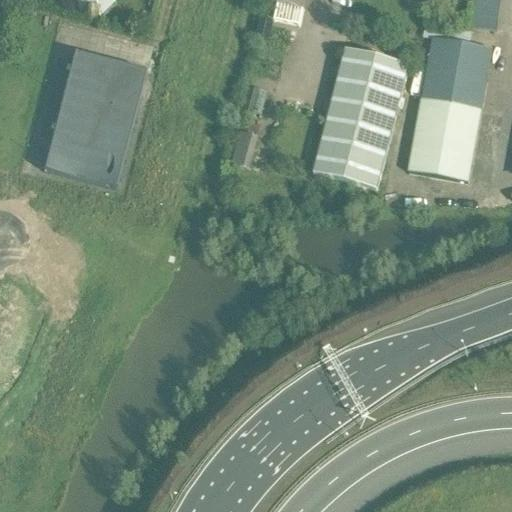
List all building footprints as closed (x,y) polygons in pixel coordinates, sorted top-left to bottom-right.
[(76,0),(76,10),(112,11),(111,0),(76,0)] [(276,0),(275,5),(301,10),(303,0),(276,0)] [(475,0),(471,30),(495,33),(496,33),(499,0),(475,0)] [(471,34),(426,25),(423,39),(468,47),(471,34)] [(408,176),(468,186),(492,52),(433,41),(408,176)] [(314,177),(377,193),(409,69),(346,53),(314,177)] [(44,174),(114,192),(115,192),(116,192),(116,191),(146,76),(146,75),(145,74),(74,56),(73,56),(72,57),(43,172),(43,173),(44,174)] [(243,135),(234,168),(249,172),(258,139),(243,135)] [(0,289),(0,319),(17,337),(32,321),(15,305),(0,289)] [(34,305),(27,312),(34,319),(41,312),(34,305)] [(0,319),(0,343),(6,349),(17,337),(0,319)] [(23,343),(20,352),(29,356),(33,346),(23,343)] [(9,362),(4,371),(13,376),(18,367),(9,362)]
